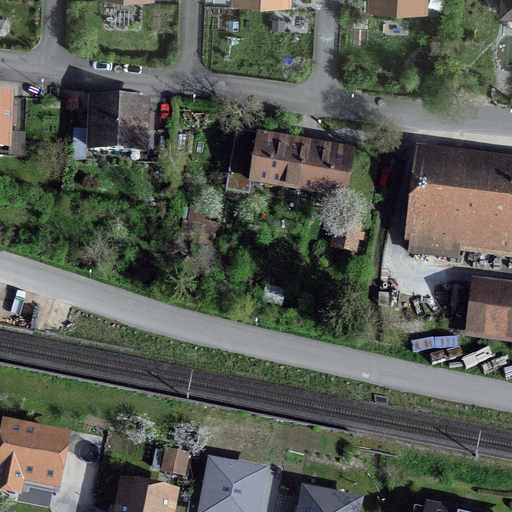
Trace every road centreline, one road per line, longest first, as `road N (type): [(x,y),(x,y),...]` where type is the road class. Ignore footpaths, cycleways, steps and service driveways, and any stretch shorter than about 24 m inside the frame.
road 1 (residential): [(0,266),(161,320),(511,395)]
road 2 (residential): [(193,86),(330,104)]
road 3 (residential): [(56,71),(193,86)]
road 4 (residential): [(330,104),(459,118)]
